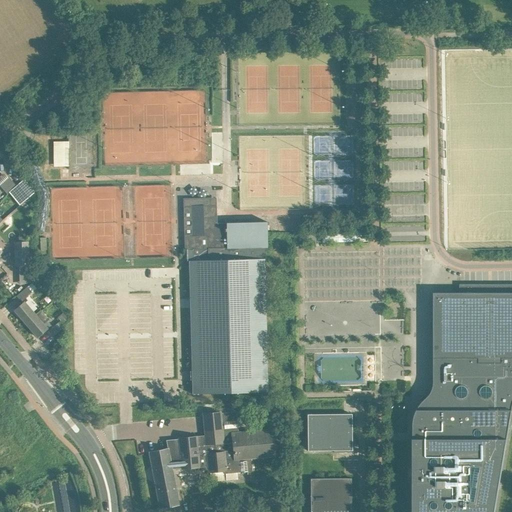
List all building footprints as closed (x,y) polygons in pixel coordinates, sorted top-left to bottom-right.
[(68,141),(57,141),(58,166),(68,166),(68,141)] [(9,178),(0,185),(0,186),(6,194),(9,192),(16,185),(9,178)] [(16,185),(9,192),(19,205),(35,192),(24,178),(16,185)] [(216,205),(210,205),(210,199),(188,199),(187,199),(187,206),(191,206),(192,235),(188,235),(188,249),(193,249),(227,248),(227,234),(222,235),(222,226),(217,226),(216,205)] [(268,247),(267,222),(222,223),(222,226),(222,235),(227,234),(227,248),(193,249),(193,260),(189,260),(192,394),(268,392),(264,247),(268,247)] [(15,266),(29,266),(28,242),(14,242),(15,266)] [(21,301),(31,292),(36,288),(32,283),(17,296),(21,301)] [(495,511),(511,414),(511,412),(511,283),(460,284),(460,292),(434,292),(434,382),(433,388),(432,390),(431,393),(429,395),(428,397),(422,402),(420,405),(415,414),(414,420),(414,425),(413,511),(495,511)] [(26,323),(35,315),(24,302),(22,304),(14,310),(26,323)] [(51,325),(47,321),(49,319),(41,311),(35,315),(26,323),(37,337),(45,330),(51,325)] [(64,312),(58,317),(60,320),(63,323),(68,318),(64,312)] [(62,328),(63,327),(63,324),(63,323),(60,320),(58,323),(47,332),(52,337),(62,328)] [(167,448),(149,452),(153,472),(160,508),(179,505),(172,469),(198,467),(199,470),(209,469),(209,472),(210,481),(225,480),(224,473),(235,472),(252,471),(254,470),(253,464),(251,465),(251,458),(274,455),(272,430),(238,433),(236,411),(204,414),(204,416),(205,430),(206,436),(195,437),(180,438),(166,440),(167,448)] [(352,414),(307,414),(307,451),(334,450),(334,452),(354,452),(354,439),(352,439),(352,414)] [(351,511),(351,478),(310,478),(310,511),(351,511)]
